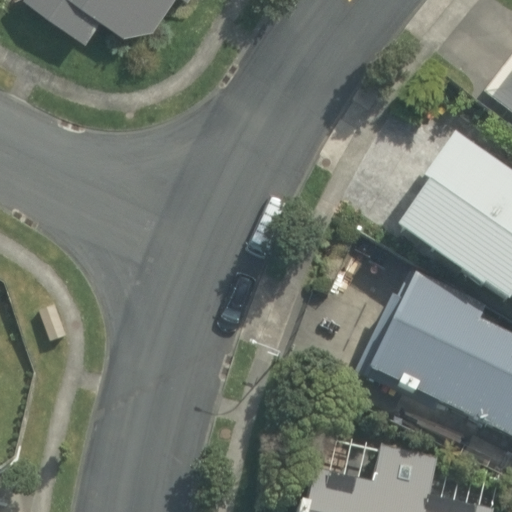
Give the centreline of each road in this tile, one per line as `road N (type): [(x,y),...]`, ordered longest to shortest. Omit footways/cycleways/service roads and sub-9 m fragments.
road 1 (residential): [(137,511),(154,416),(216,235)]
road 2 (residential): [(216,235),(341,0)]
road 3 (residential): [(216,235),(0,143)]
